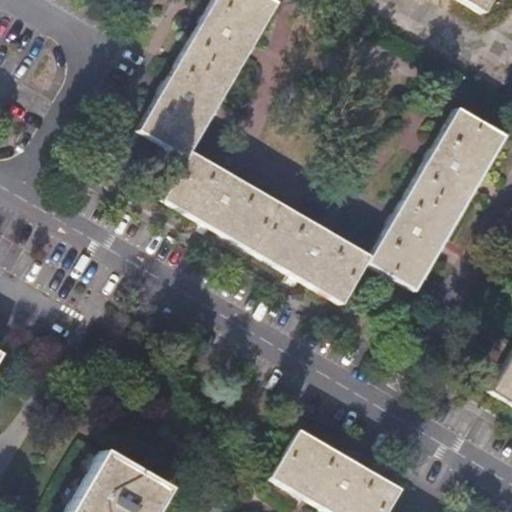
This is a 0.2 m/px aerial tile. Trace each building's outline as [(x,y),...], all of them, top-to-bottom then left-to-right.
[(177,159),(152,199),(203,229),(290,281),(331,305),(355,264),(403,292),(433,242),(470,179),(496,134),(449,106),(422,151),(383,217),(360,256),(320,232),(232,180),(181,151),(205,111),(243,47),(270,1),(267,0),(204,0),(193,20),(155,83),(128,129),(177,159)] [(455,0),(481,15),(489,0),(455,0)] [(511,346),(507,343),(478,392),(511,411),(511,346)] [(373,511),(387,489),(286,429),(257,477),(315,511),(373,511)] [(142,511),(155,490),(90,452),(55,511),(142,511)]
